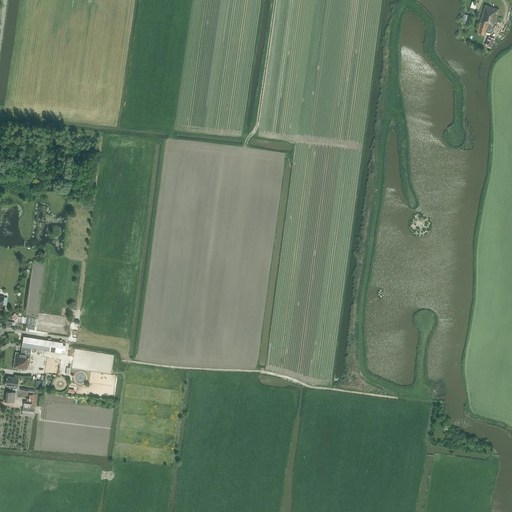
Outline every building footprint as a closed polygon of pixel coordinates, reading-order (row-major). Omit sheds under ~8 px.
[(499,9),(485,5),(478,32),(486,34),(487,29),(492,30),(495,23),(499,9)] [(489,36),(485,45),(491,48),(495,39),(489,36)] [(37,318),(27,317),(26,325),(36,326),(37,318)] [(24,337),(22,347),(31,348),(38,349),(42,350),(43,340),(24,337)] [(61,353),(63,343),(43,340),(42,350),(61,353)] [(16,352),(13,367),(27,370),(28,366),(29,366),(31,356),(30,356),(31,348),(22,347),(21,353),(16,352)] [(18,379),(8,377),(7,386),(17,388),(18,379)] [(6,391),(5,401),(14,403),(15,393),(6,391)] [(24,401),(22,416),(33,417),(34,409),(35,409),(37,395),(33,394),(33,395),(29,395),(29,398),(27,398),(26,401),(24,401)]
